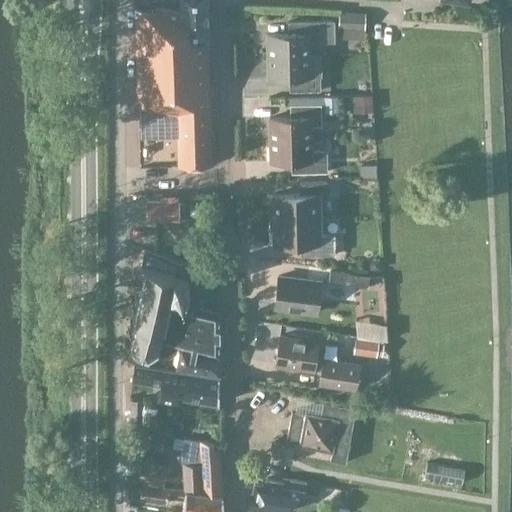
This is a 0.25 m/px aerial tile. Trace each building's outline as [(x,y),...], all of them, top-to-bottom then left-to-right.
[(154,10),(135,9),(138,109),(175,115),(177,167),(210,166),(205,0),(180,0),(181,11),(154,8),(154,10)] [(338,29),(364,30),(365,13),(338,12),(338,29)] [(265,33),(265,56),(306,55),(305,42),(316,41),(334,41),(333,19),(316,20),(285,21),(285,33),(265,33)] [(318,89),(317,76),(310,76),(310,68),(306,68),(306,55),(265,56),(266,77),(287,77),(287,90),(318,89)] [(364,108),(368,93),(355,90),(352,105),(364,108)] [(323,97),(323,113),(338,113),(338,96),(323,97)] [(267,117),(268,140),(312,139),(311,126),(321,126),(320,104),(318,104),(318,103),(288,104),(288,116),(267,117)] [(325,149),(312,150),(312,139),(268,140),(269,161),(290,160),(290,172),(325,171),(325,149)] [(270,194),(271,219),(319,218),(318,193),(326,193),(325,181),(297,181),(298,193),(270,194)] [(146,202),(146,220),(177,220),(177,202),(146,202)] [(319,234),(319,218),(271,219),(271,244),(299,243),(300,255),(333,254),(333,234),(319,234)] [(174,277),(174,276),(139,269),(128,324),(130,324),(125,346),(133,357),(146,360),(156,353),(168,355),(175,350),(176,347),(174,344),(177,334),(172,333),(174,322),(168,320),(169,315),(165,314),(167,301),(181,304),(183,296),(184,296),(187,280),(174,277)] [(328,269),(327,281),(327,282),(366,287),(368,275),(352,273),(352,272),(328,269)] [(277,275),(273,307),(315,312),(319,280),(277,275)] [(182,304),(184,296),(183,296),(181,304),(167,301),(165,314),(169,315),(168,320),(174,322),(172,333),(177,334),(174,344),(176,347),(179,347),(175,367),(218,373),(217,312),(182,304)] [(355,315),(354,331),(381,332),(382,316),(355,315)] [(279,335),(274,364),(321,370),(319,383),(355,388),(358,363),(322,358),(322,359),(314,357),(317,340),(279,335)] [(378,341),(353,338),(351,354),(375,357),(375,356),(381,357),(383,344),(378,343),(378,341)] [(157,400),(174,403),(175,396),(218,403),(218,376),(134,364),(131,381),(159,386),(157,400)] [(129,426),(143,426),(143,401),(129,401),(129,426)] [(291,411),(286,440),(298,442),(298,445),(331,451),(329,459),(344,462),(354,408),(322,401),(320,414),(304,411),(304,413),(291,411)] [(179,463),(181,463),(220,468),(219,442),(183,437),(183,439),(173,437),(171,448),(181,450),(179,463)] [(141,483),(141,484),(221,494),(220,468),(181,463),(183,489),(163,486),(166,466),(137,462),(135,482),(141,483)] [(424,475),(461,482),(463,472),(426,465),(424,475)] [(285,511),(289,487),(304,489),(304,492),(316,493),(318,481),(306,480),(306,481),(281,477),(281,482),(265,479),(264,484),(253,482),(252,491),(251,491),(248,507),(283,511),(285,511)] [(185,511),(221,511),(221,494),(141,484),(139,499),(166,503),(167,498),(184,500),(182,511),(185,511)]
